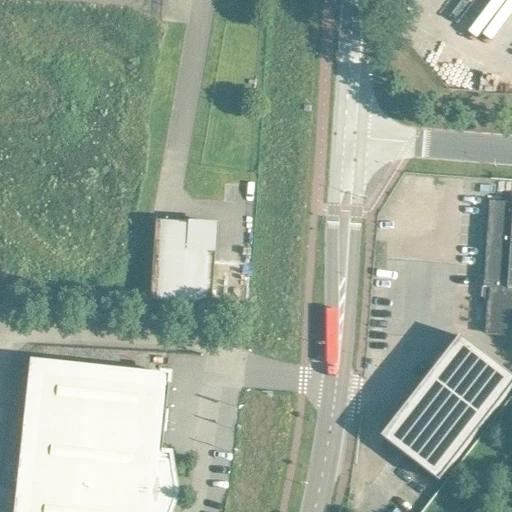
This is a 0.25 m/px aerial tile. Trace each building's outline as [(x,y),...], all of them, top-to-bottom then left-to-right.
[(511,203),(490,202),(484,288),(490,288),(487,334),(511,336),(511,203)] [(209,306),(212,264),(214,226),(153,222),(148,302),(209,306)] [(511,377),(462,338),(383,439),(439,483),(511,389),(511,377)] [(174,497),(168,455),(159,454),(167,376),(28,361),(15,479),(174,497)] [(168,511),(172,504),(174,497),(15,479),(11,511),(168,511)]
